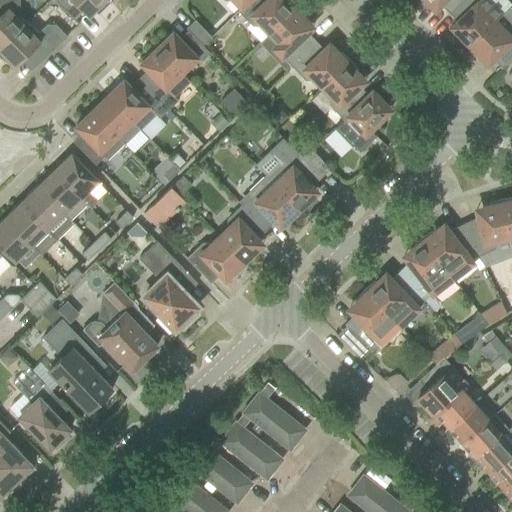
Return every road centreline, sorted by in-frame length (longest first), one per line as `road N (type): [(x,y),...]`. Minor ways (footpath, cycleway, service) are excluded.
road 1 (residential): [(71,511),(279,315)]
road 2 (residential): [(279,315),(475,125)]
road 3 (residential): [(155,0),(53,100),(25,109),(0,92)]
road 4 (residential): [(475,125),(356,0)]
road 5 (residential): [(265,511),(298,492),(376,403)]
road 6 (residential): [(472,511),(376,403)]
road 7 (residential): [(376,403),(279,315)]
